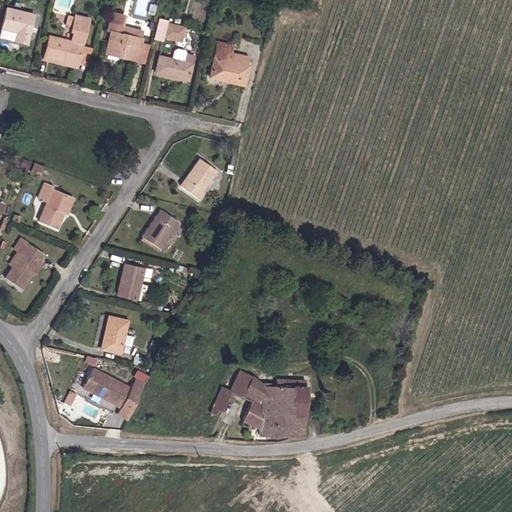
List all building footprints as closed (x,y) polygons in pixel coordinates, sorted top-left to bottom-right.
[(26,44),(33,14),(6,8),(1,30),(16,33),(14,42),(26,44)] [(140,44),(141,39),(140,39),(118,34),(120,26),(123,15),(110,12),(105,31),(110,32),(105,54),(136,61),(140,44)] [(71,26),(73,16),(67,15),(65,25),(71,26)] [(78,64),(82,46),(88,20),(73,16),(69,32),(73,33),(71,41),(47,36),(42,56),(78,64)] [(180,42),(183,28),(166,24),(163,38),(180,42)] [(142,31),(120,26),(118,34),(140,39),(142,31)] [(243,85),(248,65),(245,65),(228,61),(230,54),(232,46),(217,42),(208,77),(243,85)] [(144,63),(148,46),(140,44),(136,61),(144,63)] [(87,66),(91,48),(82,46),(78,64),(87,66)] [(187,81),(194,56),(185,54),(183,61),(158,56),(154,73),(187,81)] [(245,65),(247,57),(230,54),(228,61),(245,65)] [(78,64),(42,56),(41,61),(77,69),(78,64)] [(201,192),(216,171),(198,159),(179,185),(199,200),(204,193),(201,192)] [(40,175),(43,167),(34,163),(30,173),(36,175),(36,173),(40,175)] [(66,215),(73,198),(52,189),(53,187),(43,183),(37,198),(45,201),(37,221),(57,229),(63,214),(66,215)] [(160,248),(178,223),(159,211),(141,236),(160,248)] [(211,239),(214,230),(209,228),(206,238),(211,239)] [(160,248),(141,236),(139,239),(157,252),(160,248)] [(20,289),(43,255),(41,253),(20,239),(14,249),(16,250),(21,253),(12,267),(4,278),(20,289)] [(12,267),(21,253),(16,250),(7,264),(12,267)] [(137,300),(143,268),(123,264),(116,295),(137,300)] [(119,354),(127,321),(107,317),(99,349),(119,354)] [(130,352),(134,336),(126,334),(123,350),(130,352)] [(141,366),(143,358),(134,356),(132,364),(141,366)] [(120,408),(130,389),(92,369),(83,385),(114,401),(112,404),(120,408)] [(303,437),(305,380),(276,379),(276,387),(263,386),(251,377),(238,371),(229,390),(220,386),(208,412),(214,415),(217,410),(221,412),(230,393),(250,402),(242,420),(259,429),(259,436),(303,437)] [(114,401),(83,385),(82,388),(112,404),(114,401)]
